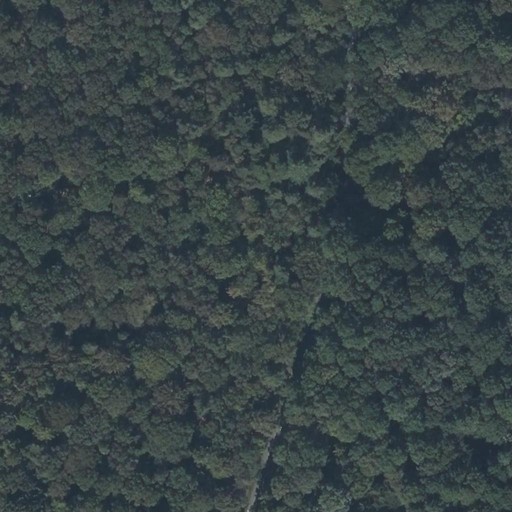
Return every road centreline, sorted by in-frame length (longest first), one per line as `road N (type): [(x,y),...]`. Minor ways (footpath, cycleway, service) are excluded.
road 1 (secondary): [(351,0),(340,191),(310,333),(253,511)]
road 2 (track): [(203,0),(228,154),(139,177),(0,196)]
